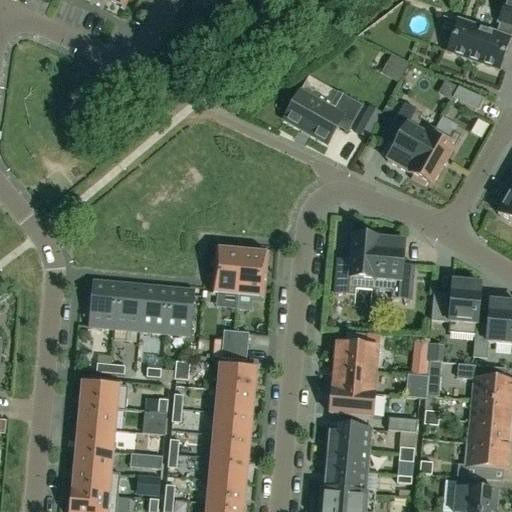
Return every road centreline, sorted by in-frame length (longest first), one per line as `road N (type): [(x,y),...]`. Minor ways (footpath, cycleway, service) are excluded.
road 1 (residential): [(444,233),(366,198),(337,194),(308,213),(279,511)]
road 2 (residential): [(31,511),(54,272),(50,250),(0,190)]
road 3 (residential): [(0,11),(112,57),(146,42),(174,0)]
road 4 (residential): [(444,233),(511,116)]
